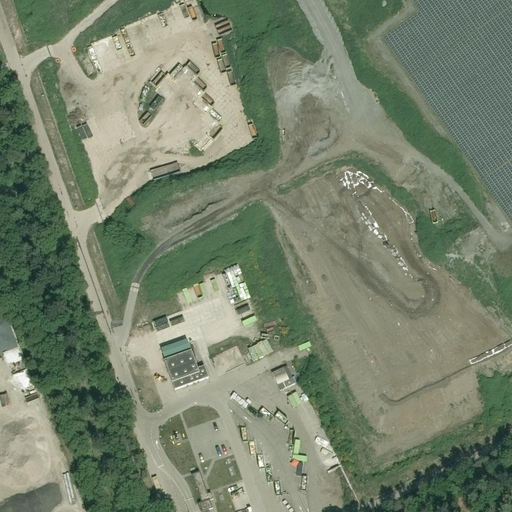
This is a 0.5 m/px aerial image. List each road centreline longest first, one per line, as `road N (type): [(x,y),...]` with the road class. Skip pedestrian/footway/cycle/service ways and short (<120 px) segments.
road 1 (track): [(136,283),(170,240),(355,130),(344,64),(311,0)]
road 2 (unknown): [(124,165),(208,161),(233,141),(235,124),(213,76),(178,44)]
road 3 (track): [(59,45),(114,124),(123,153),(118,194),(104,210)]
road 4 (unknown): [(178,44),(142,62),(126,85),(122,108),(132,144),(124,165)]
